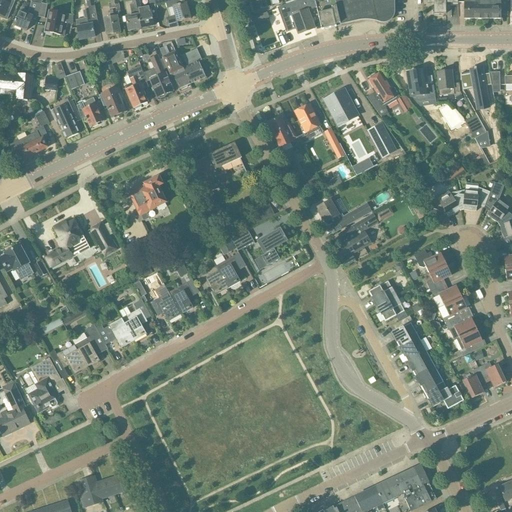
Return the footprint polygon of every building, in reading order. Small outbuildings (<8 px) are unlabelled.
[(0,0),(0,16),(6,20),(14,1),(10,0),(0,0)] [(123,23),(121,15),(120,5),(119,3),(119,4),(117,0),(109,0),(111,3),(109,3),(112,18),(105,19),(108,35),(121,32),(119,24),(123,23)] [(141,28),(135,0),(131,0),(132,4),(130,4),(132,16),(126,17),(129,31),(141,28)] [(140,0),(135,0),(139,15),(141,28),(154,26),(153,19),(158,18),(155,5),(142,8),(140,0)] [(166,2),(166,3),(167,9),(173,7),(176,16),(167,18),(169,24),(191,18),(187,3),(185,3),(184,0),(174,0),(172,1),(166,2)] [(251,0),(254,11),(255,11),(273,6),(273,5),(279,3),(278,0),(251,0)] [(308,11),(316,8),(314,0),(298,0),(277,8),(282,21),(287,33),(296,29),(299,35),(315,29),(308,11)] [(314,0),(316,8),(317,8),(322,31),(322,30),(322,31),(336,27),(336,25),(340,24),(341,26),(341,25),(374,17),(375,19),(376,20),(378,21),(380,22),(382,23),(384,23),(386,23),(388,22),(389,21),(391,20),(392,18),(393,16),(394,14),(394,12),(393,0),(314,0)] [(458,3),(458,0),(427,0),(427,4),(434,4),(434,14),(446,14),(446,3),(458,3)] [(490,19),(489,0),(480,0),(480,3),(465,3),(465,19),(490,19)] [(489,0),(490,19),(501,19),(500,0),(489,0)] [(42,3),(38,13),(39,13),(38,17),(44,19),(48,3),(42,2),(42,3)] [(84,19),(76,20),(77,28),(80,40),(96,37),(93,25),(99,24),(96,6),(88,8),(89,11),(83,12),(84,19)] [(39,13),(38,13),(29,9),(27,14),(20,11),(14,26),(27,31),(33,18),(38,20),(38,17),(39,13)] [(49,19),(46,32),(47,33),(47,35),(52,36),(53,34),(65,37),(67,24),(73,25),(73,16),(62,13),(50,11),(49,19)] [(184,39),(176,40),(177,49),(185,48),(184,39)] [(186,68),(193,84),(205,78),(198,63),(202,61),(197,50),(183,56),(188,68),(186,68)] [(171,77),(173,75),(173,74),(184,69),(177,51),(162,57),(171,77)] [(166,75),(158,56),(151,59),(158,78),(150,81),(158,98),(174,92),(166,74),(166,75)] [(116,72),(112,60),(104,63),(108,75),(116,72)] [(147,83),(140,66),(126,72),(131,85),(125,88),(134,108),(148,102),(141,85),(147,83)] [(462,74),(461,74),(463,91),(463,90),(472,89),(474,89),(476,103),(477,103),(487,101),(488,101),(485,87),(487,86),(491,86),(489,74),(484,75),(482,67),(476,69),(476,68),(474,68),(474,70),(471,70),(471,69),(470,69),(471,74),(462,75),(462,74)] [(180,89),(181,89),(182,91),(188,88),(188,86),(193,84),(186,68),(184,69),(173,74),(173,75),(180,89)] [(427,86),(425,71),(408,73),(412,97),(418,104),(436,101),(433,85),(427,86)] [(445,72),(444,71),(440,71),(440,72),(437,73),(440,97),(454,95),(456,98),(460,96),(462,95),(460,92),(460,83),(454,84),(452,71),(445,72)] [(80,72),(66,77),(71,91),(85,86),(80,72)] [(374,93),(367,98),(377,112),(386,107),(397,100),(399,99),(404,107),(408,104),(404,96),(401,97),(395,88),(391,90),(381,73),(376,76),(375,75),(370,78),(371,79),(369,81),(373,88),(377,93),(375,94),(374,93)] [(499,73),(490,73),(492,85),(500,85),(499,73)] [(18,76),(0,74),(0,88),(17,90),(16,99),(31,100),(33,76),(18,74),(18,76)] [(57,92),(58,85),(58,78),(46,77),(44,91),(57,92)] [(118,95),(116,89),(109,92),(103,95),(106,100),(113,117),(125,112),(121,101),(123,100),(121,94),(118,95)] [(339,127),(358,116),(344,90),(336,95),(325,101),(339,127)] [(85,99),(76,104),(82,120),(87,118),(91,127),(92,126),(92,128),(98,125),(97,124),(103,121),(99,111),(101,109),(99,103),(96,104),(93,99),(87,102),(85,99)] [(363,100),(355,104),(360,114),(368,110),(363,100)] [(82,120),(73,101),(51,111),(57,123),(58,122),(66,139),(80,133),(75,123),(82,120)] [(321,126),(310,105),(294,112),(305,134),(321,126)] [(34,114),(28,116),(31,121),(37,118),(41,127),(43,126),(50,123),(44,111),(38,114),(35,115),(34,114)] [(298,139),(289,124),(284,126),(281,119),(279,119),(278,118),(274,120),(274,122),(269,124),(280,148),(292,142),(298,139)] [(480,123),(469,129),(474,139),(475,139),(486,133),(480,123)] [(396,151),(382,125),(368,132),(382,158),(396,151)] [(41,127),(35,130),(36,132),(10,145),(14,153),(12,154),(16,163),(48,148),(44,141),(49,138),(43,126),(41,127)] [(345,156),(331,129),(324,133),(338,159),(345,156)] [(486,133),(475,139),(480,149),(489,147),(487,133),(486,133)] [(241,159),(234,144),(194,162),(198,172),(195,173),(197,178),(200,176),(202,181),(207,179),(212,192),(230,184),(222,167),(241,159)] [(483,154),(479,157),(484,167),(488,164),(483,154)] [(395,170),(393,165),(384,170),(387,175),(395,170)] [(410,180),(406,172),(400,176),(405,183),(410,180)] [(338,177),(323,184),(327,191),(342,183),(338,177)] [(158,179),(130,192),(141,215),(144,221),(149,218),(146,212),(166,202),(158,186),(160,185),(161,183),(160,180),(158,179)] [(321,188),(317,180),(311,182),(315,190),(321,188)] [(498,223),(499,225),(511,216),(511,210),(510,208),(500,200),(499,200),(498,200),(503,187),(494,183),(490,193),(485,205),(492,210),(488,216),(492,220),(498,223)] [(477,205),(485,205),(490,193),(479,188),(478,190),(478,192),(465,190),(458,192),(462,211),(464,210),(470,211),(476,212),(477,205)] [(459,211),(462,211),(458,192),(450,194),(448,190),(436,197),(439,200),(449,218),(455,214),(459,211)] [(219,205),(214,194),(205,199),(210,210),(219,205)] [(343,216),(334,199),(331,201),(318,208),(329,227),(329,226),(333,234),(343,229),(372,212),(367,203),(343,216)] [(274,215),(268,203),(250,211),(256,224),(274,215)] [(378,219),(393,216),(390,205),(376,209),(378,219)] [(442,212),(430,209),(425,211),(427,219),(439,223),(439,222),(438,222),(442,212)] [(372,214),(337,235),(343,244),(340,246),(347,258),(343,261),(346,267),(356,261),(352,256),(364,249),(371,244),(364,232),(378,224),(372,214)] [(511,216),(499,225),(500,227),(502,233),(504,239),(511,237),(511,240),(511,216)] [(62,249),(45,259),(50,268),(73,256),(78,254),(75,249),(87,243),(84,236),(75,220),(68,224),(66,221),(54,228),(60,238),(57,239),(62,249)] [(101,226),(100,223),(91,227),(92,228),(89,230),(104,257),(118,250),(104,224),(101,226)] [(241,232),(239,226),(226,231),(228,237),(241,232)] [(281,230),(258,243),(264,253),(266,253),(266,254),(255,261),(260,271),(280,260),(275,250),(274,250),(273,248),(286,241),(285,238),(286,238),(285,236),(284,237),(283,235),(284,234),(282,231),(281,231),(281,230)] [(231,238),(237,249),(240,247),(241,250),(254,242),(248,231),(242,234),(241,232),(231,238)] [(237,249),(231,238),(224,242),(230,253),(237,249)] [(7,256),(0,259),(7,272),(14,269),(14,270),(16,270),(21,280),(33,274),(28,263),(29,263),(20,246),(13,250),(9,249),(6,251),(6,254),(7,256)] [(429,274),(446,265),(441,255),(433,258),(431,253),(427,254),(425,251),(414,256),(415,260),(418,266),(424,268),(426,267),(429,274)] [(161,266),(155,255),(149,257),(155,268),(161,266)] [(235,257),(216,267),(228,289),(240,282),(234,271),(241,267),(235,257)] [(49,276),(41,261),(34,265),(41,280),(49,276)] [(189,275),(182,262),(174,266),(181,279),(189,275)] [(428,282),(427,284),(428,287),(431,293),(446,285),(443,280),(451,276),(446,265),(429,274),(432,280),(428,282)] [(228,289),(216,267),(198,277),(204,288),(210,284),(216,296),(228,289)] [(188,283),(169,293),(181,315),(194,308),(187,297),(194,293),(198,291),(192,280),(188,283)] [(0,309),(7,305),(5,299),(8,297),(0,282),(0,309)] [(388,282),(369,293),(370,295),(374,301),(373,302),(376,308),(396,297),(388,282)] [(439,296),(444,306),(462,298),(457,287),(449,291),(446,285),(431,293),(434,299),(439,296)] [(161,298),(151,304),(157,314),(162,311),(169,322),(181,315),(169,293),(167,294),(166,291),(159,295),(161,298)] [(396,297),(376,308),(379,314),(380,314),(384,320),(385,322),(393,318),(396,317),(399,323),(408,318),(405,312),(396,297)] [(446,325),(461,318),(459,313),(467,309),(462,298),(444,306),(449,316),(443,319),(446,325)] [(419,303),(412,307),(415,313),(423,309),(419,303)] [(26,317),(20,307),(6,314),(11,325),(26,317)] [(78,311),(82,318),(84,317),(88,315),(84,308),(78,311)] [(141,309),(122,320),(135,342),(147,335),(140,323),(147,320),(141,309)] [(72,324),(68,317),(62,320),(66,327),(72,324)] [(392,334),(391,335),(394,341),(395,340),(398,346),(400,349),(419,339),(411,324),(413,322),(410,317),(408,318),(399,323),(397,324),(400,330),(392,334)] [(464,324),(461,318),(446,325),(449,331),(455,329),(459,338),(460,339),(477,331),(472,320),(464,324)] [(61,319),(48,325),(52,332),(64,325),(61,319)] [(102,326),(96,329),(105,345),(111,342),(110,340),(112,339),(116,337),(122,349),(135,342),(122,320),(112,325),(104,330),(102,326)] [(75,346),(88,368),(100,361),(97,356),(108,350),(105,345),(96,329),(94,325),(86,330),(90,338),(75,346)] [(460,339),(459,338),(456,340),(461,350),(459,352),(461,358),(477,351),(474,345),(482,341),(477,331),(460,339)] [(400,349),(399,350),(402,356),(403,355),(407,361),(408,364),(427,353),(419,339),(400,349)] [(75,375),(88,368),(75,346),(57,356),(54,352),(49,354),(59,372),(65,369),(63,366),(69,363),(75,375)] [(408,364),(407,364),(410,370),(411,370),(415,376),(416,378),(435,368),(427,353),(408,364)] [(62,381),(50,359),(34,368),(41,382),(26,390),(29,394),(34,405),(36,404),(41,412),(51,407),(53,408),(55,407),(56,406),(58,405),(58,403),(56,399),(59,397),(53,385),(62,381)] [(478,369),(486,384),(491,382),(494,389),(506,383),(497,366),(492,369),(489,363),(484,366),(478,369)] [(416,378),(415,379),(418,385),(419,385),(423,391),(424,393),(443,383),(435,368),(416,378)] [(486,384),(478,369),(472,372),(475,377),(464,382),(472,399),(484,394),(480,387),(486,384)] [(16,387),(14,382),(3,388),(7,396),(6,399),(8,403),(10,404),(14,411),(8,414),(6,411),(0,414),(0,431),(3,437),(30,423),(24,410),(27,408),(16,387)] [(424,393),(423,394),(426,400),(427,399),(431,405),(432,408),(445,401),(448,407),(447,408),(448,410),(464,401),(456,386),(448,391),(443,383),(424,393)] [(436,500),(421,467),(395,479),(402,494),(395,498),(399,506),(401,511),(411,511),(431,503),(436,500)] [(110,480),(115,496),(128,492),(123,476),(110,480)] [(104,503),(102,500),(98,484),(95,477),(79,483),(84,499),(81,500),(84,509),(104,503)] [(395,479),(375,488),(386,511),(399,511),(397,507),(399,506),(395,498),(402,494),(395,479)] [(110,480),(98,484),(102,500),(115,496),(110,480)] [(504,503),(511,499),(511,486),(510,483),(498,488),(504,503)] [(386,511),(375,488),(360,495),(355,497),(362,511),(386,511)] [(362,511),(355,497),(323,511),(362,511)] [(506,509),(501,498),(496,500),(500,511),(506,509)] [(71,511),(68,501),(55,506),(56,511),(71,511)]
